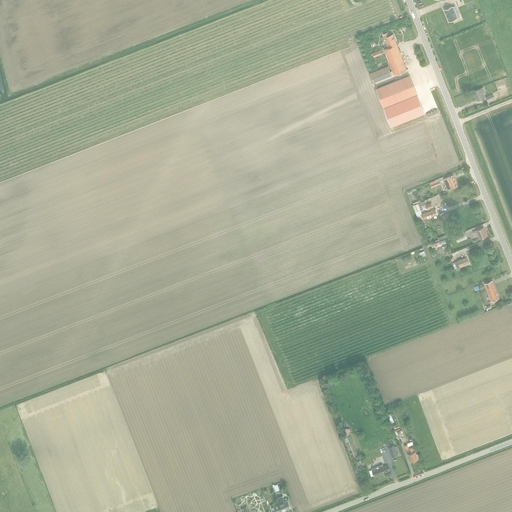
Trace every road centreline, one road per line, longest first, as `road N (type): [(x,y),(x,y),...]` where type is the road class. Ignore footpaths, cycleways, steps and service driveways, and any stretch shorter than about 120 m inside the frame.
road 1 (tertiary): [(511,261),(409,0)]
road 2 (unclassified): [(511,441),(326,511)]
